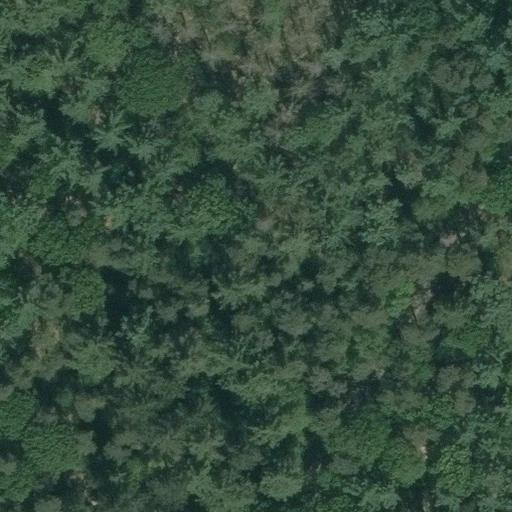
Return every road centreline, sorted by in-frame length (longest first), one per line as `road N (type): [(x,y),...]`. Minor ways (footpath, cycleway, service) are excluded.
road 1 (unclassified): [(302,511),(474,193),(511,151)]
road 2 (track): [(0,408),(36,434),(95,511)]
